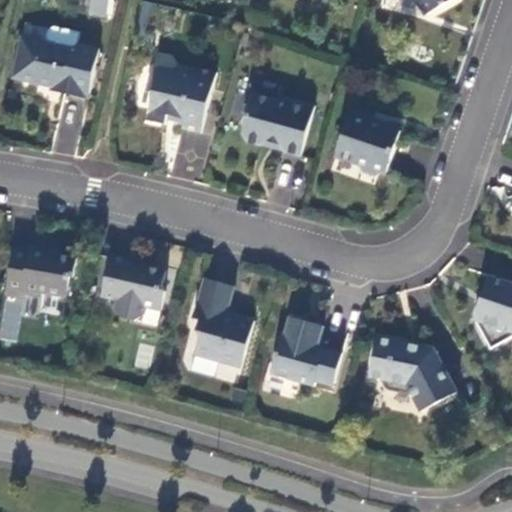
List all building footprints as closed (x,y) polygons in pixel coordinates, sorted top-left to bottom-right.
[(88,0),(87,15),(113,17),(113,0),(88,0)] [(418,0),(428,15),(454,0),(418,0)] [(80,34),(54,29),(49,32),(46,44),(72,50),(77,46),(80,34)] [(45,44),(42,59),(36,63),(33,77),(36,83),(52,87),(55,85),(66,87),(65,95),(89,100),(100,51),(77,46),(72,50),(46,44),(45,44)] [(202,134),(218,74),(197,69),(196,71),(178,67),(172,71),(160,68),(152,73),(149,85),(155,93),(148,122),(167,126),(169,116),(185,120),(183,129),(202,134)] [(302,158),(316,107),(283,98),(277,102),(254,95),(247,99),(244,112),(248,119),(243,136),(247,143),(260,147),(267,143),(280,147),(284,153),(302,158)] [(373,119),(351,112),(336,157),(358,164),(362,170),(379,176),(385,173),(387,174),(401,132),(373,122),(373,119)] [(31,250),(15,248),(8,291),(42,297),(43,293),(67,297),(71,277),(75,278),(78,258),(50,254),(50,250),(32,247),(31,250)] [(112,257),(103,297),(119,300),(116,310),(122,319),(135,322),(144,316),(146,308),(162,311),(166,293),(163,288),(167,272),(145,267),(144,271),(129,267),(131,261),(112,257)] [(484,306),(480,305),(475,321),(478,322),(491,350),(511,337),(511,283),(490,276),(484,293),(488,294),(484,306)] [(227,317),(235,288),(205,279),(194,320),(200,322),(198,332),(201,338),(196,355),(243,368),(255,322),(240,318),(231,323),(227,317)] [(488,294),(484,293),(480,305),(484,306),(488,294)] [(316,325),(291,318),(285,338),(282,337),(276,361),(285,364),(281,378),(315,387),(316,383),(334,388),(344,354),(320,348),(324,332),(315,330),(316,325)] [(434,350),(378,338),(370,378),(385,381),(385,383),(389,390),(412,395),(422,412),(454,396),(439,367),(442,365),(434,350)] [(285,364),(276,361),(272,375),(281,378),(285,364)] [(442,365),(439,367),(454,396),(457,394),(442,365)]
